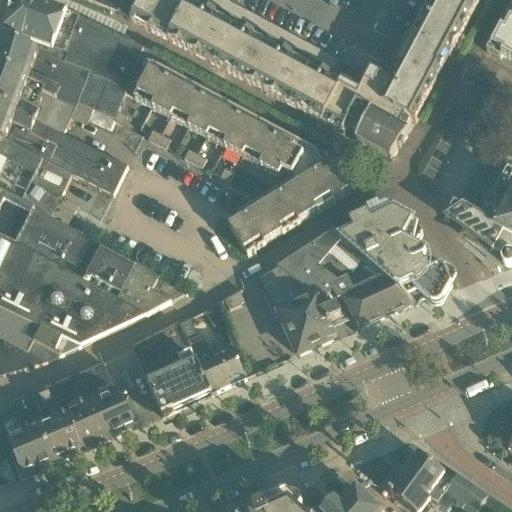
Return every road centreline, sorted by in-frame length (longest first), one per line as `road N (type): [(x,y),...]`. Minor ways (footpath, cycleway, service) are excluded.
road 1 (unclassified): [(0,388),(35,382),(210,304),(395,187)]
road 2 (tertiary): [(392,366),(45,511)]
road 3 (tertiary): [(151,511),(410,401)]
road 4 (unclassified): [(494,322),(395,187)]
road 5 (residential): [(410,401),(443,444),(511,492)]
